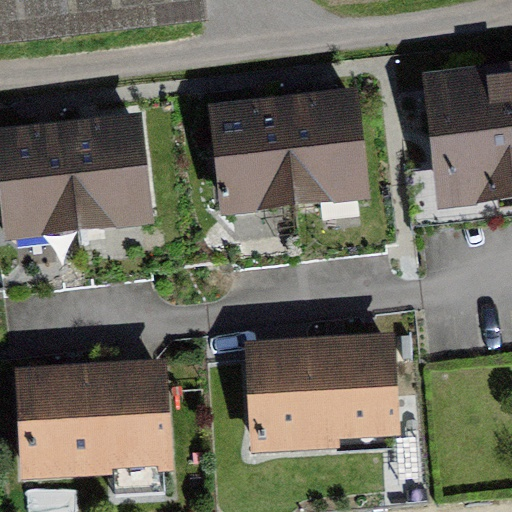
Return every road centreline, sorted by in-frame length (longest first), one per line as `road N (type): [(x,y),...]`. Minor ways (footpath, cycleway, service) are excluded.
road 1 (residential): [(0,79),(511,12)]
road 2 (residential): [(511,265),(418,295),(26,332)]
